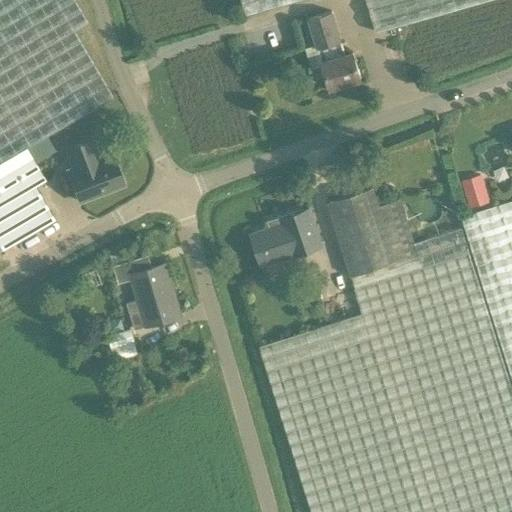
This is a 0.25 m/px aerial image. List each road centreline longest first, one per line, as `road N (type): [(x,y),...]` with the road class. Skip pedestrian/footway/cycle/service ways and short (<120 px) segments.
road 1 (unclassified): [(173,189),(511,74)]
road 2 (unclassified): [(266,511),(173,189)]
road 3 (unclassified): [(173,189),(116,57),(101,0)]
road 4 (unclassified): [(0,285),(173,189)]
